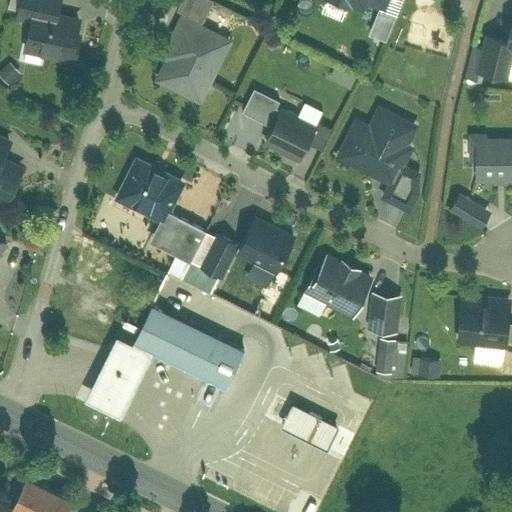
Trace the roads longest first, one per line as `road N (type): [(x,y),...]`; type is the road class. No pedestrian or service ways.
road 1 (residential): [(104,103),(425,257),(477,260),(511,251)]
road 2 (residential): [(104,103),(6,409)]
road 3 (primary): [(212,511),(6,409)]
